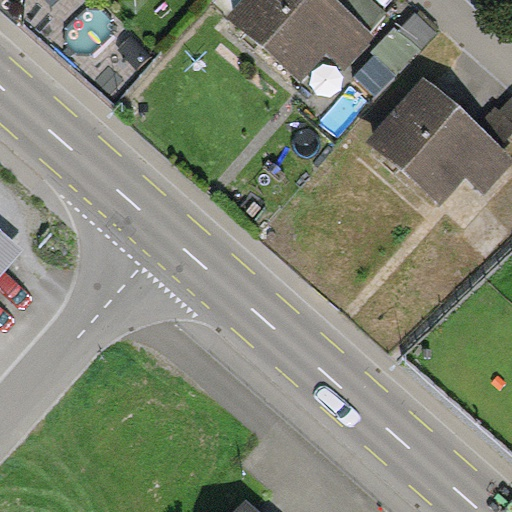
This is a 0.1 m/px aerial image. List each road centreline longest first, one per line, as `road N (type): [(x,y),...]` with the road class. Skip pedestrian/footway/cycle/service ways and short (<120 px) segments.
road 1 (secondary): [(481,511),(168,236)]
road 2 (residential): [(168,236),(0,430)]
road 3 (secondary): [(168,236),(0,88)]
